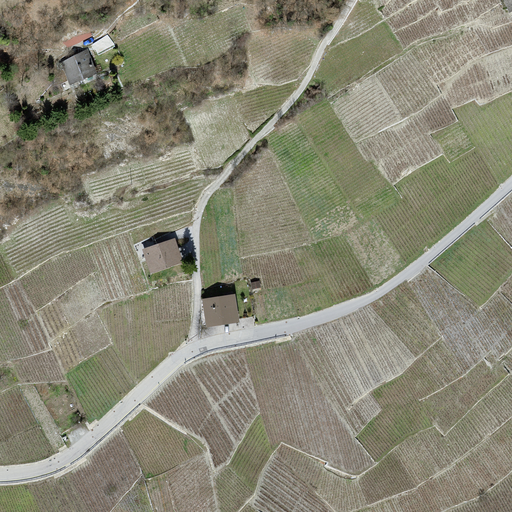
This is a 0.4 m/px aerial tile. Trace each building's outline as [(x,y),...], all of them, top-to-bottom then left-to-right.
[(511,16),(511,0),(503,0),(511,17),(511,16)] [(115,46),(108,35),(98,41),(93,46),(99,56),(115,46)] [(99,77),(88,49),(61,63),(71,89),(99,77)] [(185,265),(176,239),(144,251),(152,277),(185,265)] [(261,288),(260,281),(251,283),(253,290),(261,288)] [(237,296),(204,301),(208,331),(241,327),(237,296)]
